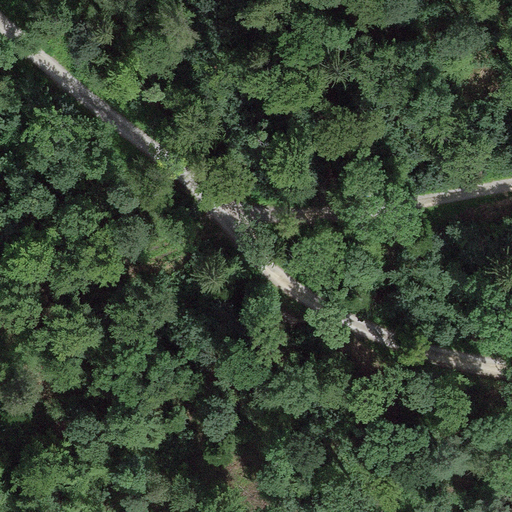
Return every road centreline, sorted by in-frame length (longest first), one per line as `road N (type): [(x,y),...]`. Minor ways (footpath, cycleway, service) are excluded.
road 1 (track): [(0,20),(322,314),(428,355),(511,370)]
road 2 (track): [(233,226),(511,185)]
